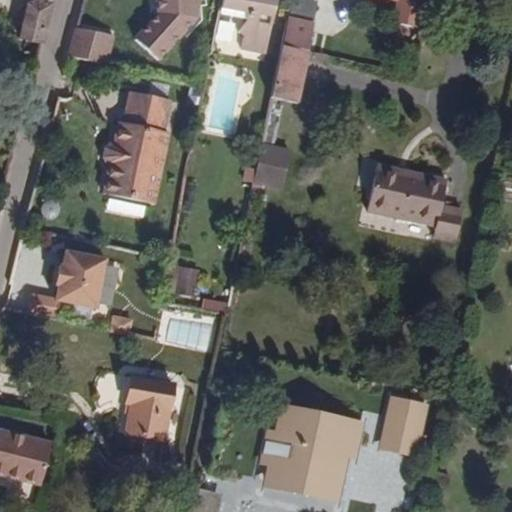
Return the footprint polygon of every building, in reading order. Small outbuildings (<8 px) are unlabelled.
[(200,0),(156,0),(158,14),(134,41),(163,66),(203,21),(200,0)] [(263,60),(274,0),(217,0),(215,12),(238,18),(241,22),(239,34),(235,37),(239,45),(235,53),(241,56),(263,60)] [(306,44),(309,28),(281,24),(278,38),(306,44)] [(35,69),(45,30),(20,26),(12,65),(35,69)] [(98,66),(106,36),(72,27),(64,58),(98,66)] [(304,53),(306,44),(278,38),(276,49),(304,53)] [(293,106),(304,53),(276,49),(265,102),(293,106)] [(160,133),(166,102),(122,93),(116,125),(112,129),(110,133),(164,147),(166,137),(160,133)] [(277,144),(279,111),(268,111),(266,143),(277,144)] [(150,211),(164,147),(110,133),(107,149),(103,148),(100,149),(96,154),(94,164),(96,169),(104,175),(98,201),(150,211)] [(275,186),(281,157),(254,152),(248,181),(275,186)] [(437,204),(442,182),(371,166),(361,213),(432,228),(437,204)] [(449,243),(457,208),(437,204),(432,228),(430,238),(449,243)] [(95,313),(107,264),(66,253),(64,269),(60,268),(55,287),(58,288),(55,301),(28,295),(24,312),(58,319),(62,305),(95,313)] [(182,269),(177,296),(196,300),(201,272),(182,269)] [(152,445),(163,389),(123,379),(118,404),(122,406),(116,437),(152,445)] [(404,461),(414,416),(383,408),(372,453),(404,461)] [(306,468),(315,426),(277,417),(270,442),(258,439),(252,464),(275,470),(270,489),(301,496),(306,468)] [(345,460),(350,435),(315,426),(306,468),(327,473),(331,457),(345,460)] [(44,440),(0,430),(0,470),(38,477),(44,440)] [(322,500),(327,473),(306,468),(301,496),(322,500)]
